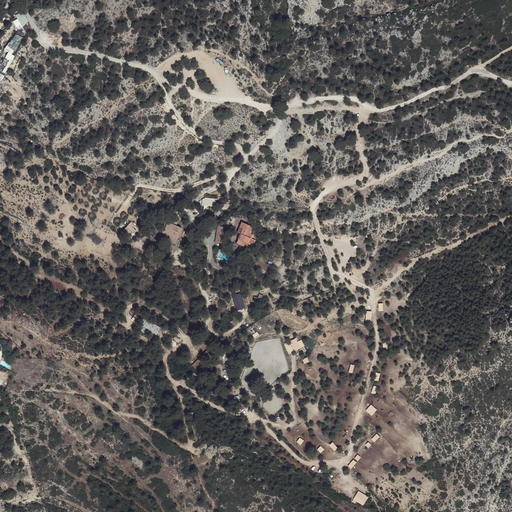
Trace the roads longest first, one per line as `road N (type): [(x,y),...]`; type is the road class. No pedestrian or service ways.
road 1 (track): [(0,390),(89,393),(193,452),(175,383),(256,418),(308,464),(352,460),(377,350),(372,293),(429,253),(511,216)]
road 2 (track): [(23,0),(45,46),(126,60),(197,95),(271,108),(328,96),(387,113),(476,69),(511,83)]
road 3 (track): [(156,73),(188,126),(247,156),(189,205),(192,273),(209,301),(212,329),(192,345),(115,354)]
